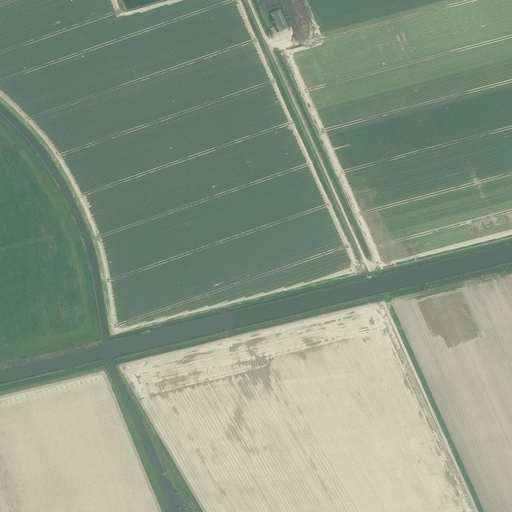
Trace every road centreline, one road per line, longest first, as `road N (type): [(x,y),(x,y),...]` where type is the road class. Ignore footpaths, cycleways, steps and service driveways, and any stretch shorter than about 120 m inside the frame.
road 1 (track): [(369,270),(268,45)]
road 2 (track): [(477,511),(383,301)]
